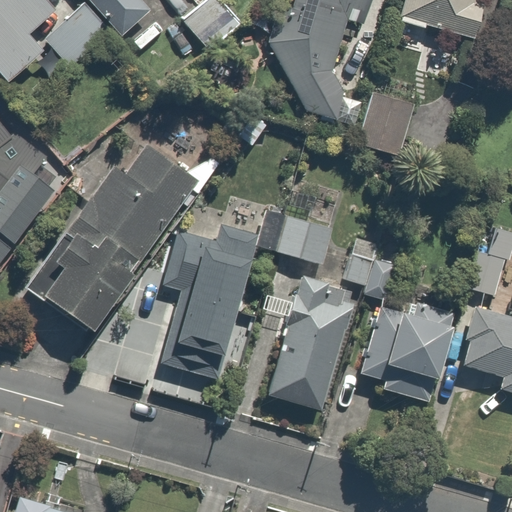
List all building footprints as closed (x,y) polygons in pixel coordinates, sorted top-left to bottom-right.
[(0,0),(0,77),(33,46),(16,28),(45,1),(43,0),(0,0)] [(117,34),(86,0),(73,0),(38,31),(74,72),(117,34)] [(86,0),(117,34),(148,7),(141,0),(86,0)] [(238,19),(221,0),(190,0),(173,15),(203,50),(238,19)] [(282,0),(267,48),(317,120),(331,123),(340,84),(322,80),(338,12),(359,17),(363,0),(282,0)] [(390,0),(387,12),(471,37),(481,0),(390,0)] [(404,98),(359,87),(346,139),(391,151),(404,98)] [(79,325),(189,177),(138,139),(118,166),(107,158),(17,279),(79,325)] [(0,186),(21,169),(0,144),(0,186)] [(328,221),(283,205),(269,246),(313,262),(328,221)] [(212,232),(173,218),(151,280),(176,289),(151,358),(202,376),(254,229),(217,216),(212,232)] [(489,295),(508,229),(486,222),(466,289),(489,295)] [(387,237),(350,228),(338,277),(375,286),(387,237)] [(345,286),(292,270),(256,389),(309,405),(345,286)] [(511,282),(505,310),(468,301),(452,361),(494,372),(489,391),(511,396),(511,282)] [(408,304),(370,293),(349,368),(372,374),(368,389),(384,394),(385,390),(418,399),(444,303),(411,294),(408,304)] [(73,511),(7,494),(1,511),(73,511)]
